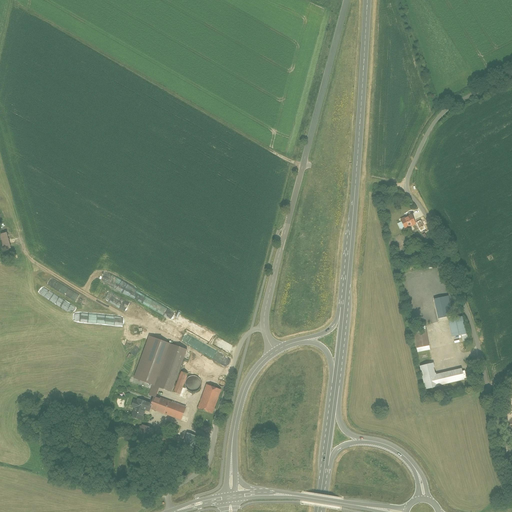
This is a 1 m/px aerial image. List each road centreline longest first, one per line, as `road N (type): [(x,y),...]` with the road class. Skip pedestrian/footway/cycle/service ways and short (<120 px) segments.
road 1 (unclassified): [(346,0),(264,311),(274,351)]
road 2 (track): [(303,165),(11,0)]
road 3 (primary): [(343,310),(367,0)]
road 4 (unclassified): [(407,191),(451,262),(511,467)]
road 5 (unclassified): [(407,191),(407,175),(440,115),(511,73)]
road 6 (tertiary): [(230,497),(242,394),(274,351)]
road 7 (tertiary): [(230,497),(273,495),(385,511)]
